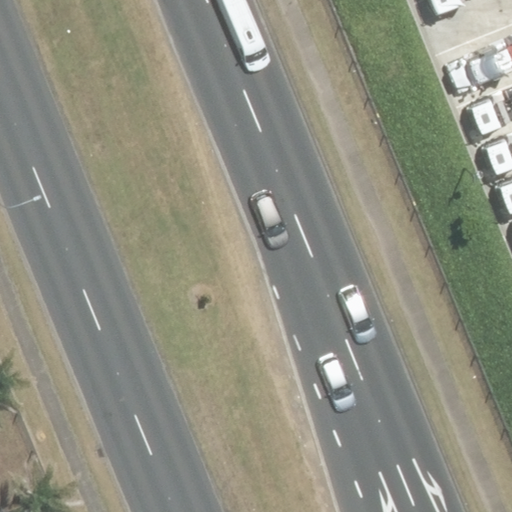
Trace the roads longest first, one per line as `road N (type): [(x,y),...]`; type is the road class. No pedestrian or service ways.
road 1 (primary): [(254,0),(467,511)]
road 2 (primary): [(194,511),(0,41)]
